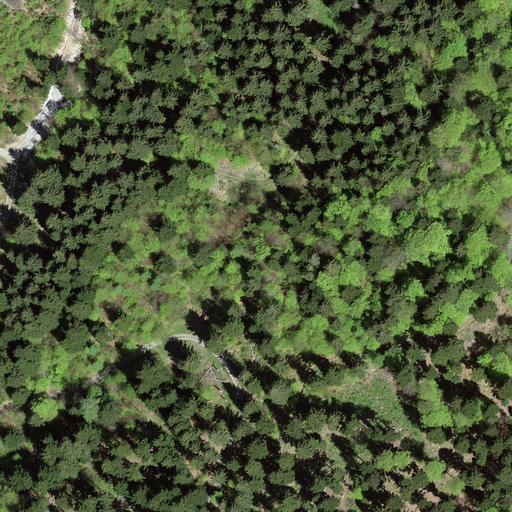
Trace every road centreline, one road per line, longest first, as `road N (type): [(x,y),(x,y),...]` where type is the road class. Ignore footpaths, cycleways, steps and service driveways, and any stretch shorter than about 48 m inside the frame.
road 1 (track): [(0,411),(80,386),(160,343),(199,338),(234,376),(242,409),(203,511)]
road 2 (track): [(250,511),(280,469),(317,367),(459,331),(511,264)]
road 3 (track): [(260,497),(307,484),(421,403),(511,374)]
road 4 (track): [(82,0),(56,96),(11,159)]
